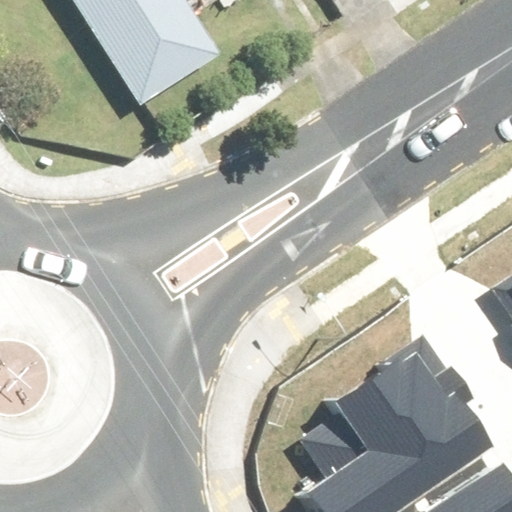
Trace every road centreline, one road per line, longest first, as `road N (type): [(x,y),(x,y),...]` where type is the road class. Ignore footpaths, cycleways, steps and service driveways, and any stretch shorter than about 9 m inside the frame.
road 1 (tertiary): [(187,283),(511,65)]
road 2 (tertiary): [(187,283),(209,333),(213,387),(201,440),(172,486),(141,511)]
road 3 (tertiary): [(0,211),(46,204),(101,215),(150,242),(187,283)]
